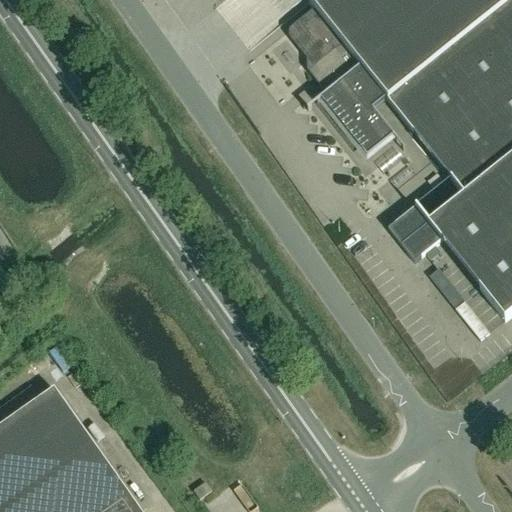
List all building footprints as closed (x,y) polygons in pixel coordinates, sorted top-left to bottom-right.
[(506,323),(511,318),(511,0),(314,0),(309,5),(314,12),(289,32),(288,39),(311,67),(311,71),(330,95),(321,102),(368,161),(395,139),(374,113),(386,103),(388,105),(389,105),(452,184),(437,195),(445,205),(429,218),(422,210),(419,213),(418,211),(416,212),(416,211),(389,232),(416,265),(442,244),(506,323)] [(438,176),(428,184),(434,192),(444,184),(438,176)] [(49,209),(37,218),(52,254),(64,245),(74,237),(59,201),(49,209)] [(116,270),(82,251),(72,260),(62,270),(96,290),(116,270)] [(138,511),(54,392),(0,430),(0,511),(138,511)] [(199,502),(211,494),(205,485),(193,493),(199,502)]
